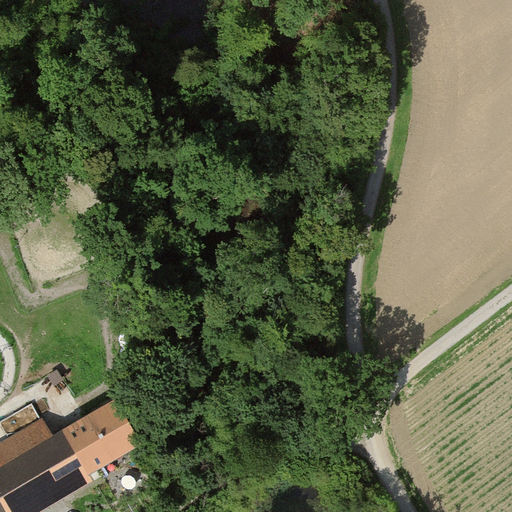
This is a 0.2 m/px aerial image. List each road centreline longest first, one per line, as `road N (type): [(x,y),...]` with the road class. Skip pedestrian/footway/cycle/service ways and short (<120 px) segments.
road 1 (track): [(410,511),(371,441),(362,362),(362,270),(388,123),(383,0)]
road 2 (track): [(511,294),(392,387),(371,441)]
road 3 (track): [(187,511),(246,469),(284,454),(371,441)]
